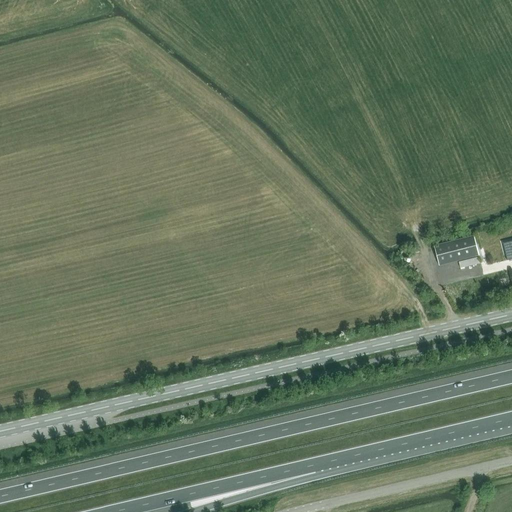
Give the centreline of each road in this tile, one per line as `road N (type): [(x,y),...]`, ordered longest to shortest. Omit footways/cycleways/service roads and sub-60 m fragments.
road 1 (motorway): [(511,377),(0,498)]
road 2 (tertiary): [(0,431),(511,314)]
road 3 (motorway): [(114,511),(334,461)]
road 4 (unclassified): [(293,511),(511,460)]
road 5 (motorway): [(334,461),(511,419)]
road 6 (motorway): [(189,511),(314,477),(334,461)]
